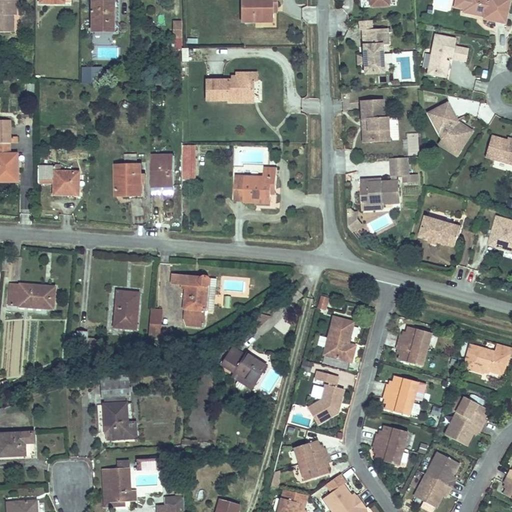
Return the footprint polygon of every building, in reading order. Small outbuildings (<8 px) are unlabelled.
[(17,0),(0,0),(0,31),(14,32),(14,16),(18,16),(17,0)] [(120,0),(95,0),(96,29),(120,29),(120,0)] [(243,0),(244,23),(272,21),(271,7),(277,7),(276,0),(243,0)] [(511,0),(468,0),(466,9),(486,14),(485,17),(508,22),(511,0)] [(183,33),(183,18),(175,18),(175,33),(183,33)] [(392,27),(367,29),(370,70),(390,69),(388,42),(393,42),(392,27)] [(430,73),(438,75),(440,71),(446,71),(449,55),(456,57),(468,59),(470,47),(459,44),(460,37),(438,33),(430,73)] [(402,82),(412,82),(413,52),(403,52),(402,82)] [(440,71),(438,75),(452,78),(456,57),(449,55),(446,71),(440,71)] [(82,67),(81,84),(101,85),(102,68),(82,67)] [(208,100),(229,99),(229,95),(254,95),(253,80),(258,80),(258,72),(237,72),(237,78),(207,79),(208,100)] [(27,84),(28,93),(35,92),(35,83),(27,84)] [(365,100),(366,118),(371,118),(372,144),(392,143),(391,117),(388,117),(386,99),(365,100)] [(432,115),(447,138),(462,150),(476,130),(463,120),(451,102),(432,115)] [(421,133),(406,133),(407,156),(422,155),(421,133)] [(489,156),(511,162),(511,141),(494,137),(489,156)] [(462,150),(447,138),(441,147),(457,158),(462,150)] [(15,163),(15,158),(13,158),(12,145),(0,145),(0,184),(20,184),(20,173),(17,172),(17,163),(15,163)] [(192,146),(183,146),(184,176),(192,177),(192,146)] [(240,146),(239,163),(268,164),(269,147),(240,146)] [(176,157),(154,158),(154,193),(176,193),(176,157)] [(418,184),(418,175),(410,175),(409,158),(390,159),(390,178),(402,178),(402,184),(418,184)] [(39,167),(39,181),(55,182),(56,198),(81,197),(80,174),(57,174),(57,168),(39,167)] [(143,167),(118,169),(119,198),(129,198),(129,194),(145,194),(143,167)] [(264,177),(236,176),(236,200),(244,200),(245,204),(271,204),(271,189),(278,189),(277,168),(265,169),(264,177)] [(359,208),(367,208),(367,202),(379,201),(397,199),(396,179),(366,182),(366,178),(357,179),(359,208)] [(349,231),(361,229),(358,209),(347,211),(349,231)] [(511,218),(500,215),(492,244),(511,249),(511,218)] [(453,235),(456,224),(431,217),(425,237),(437,241),(435,245),(449,249),(451,244),(460,247),(463,238),(453,235)] [(465,227),(456,224),(453,235),(463,238),(465,227)] [(155,283),(155,292),(175,294),(174,298),(168,297),(164,328),(178,330),(179,321),(187,322),(190,297),(187,296),(190,294),(191,292),(191,289),(190,288),(187,285),(155,283)] [(4,288),(3,310),(37,312),(39,289),(4,288)] [(320,296),(317,308),(326,311),(329,299),(320,296)] [(103,298),(100,334),(119,336),(123,300),(103,298)] [(331,320),(321,357),(349,364),(354,346),(346,344),(351,325),(331,320)] [(400,360),(424,367),(429,349),(433,334),(409,327),(406,337),(401,335),(397,351),(402,353),(400,360)] [(69,340),(68,354),(77,355),(78,341),(69,340)] [(510,348),(495,344),(494,350),(470,343),(464,367),(482,372),(483,368),(499,373),(504,358),(507,359),(510,348)] [(217,378),(220,379),(252,398),(263,380),(242,368),(241,370),(227,362),(217,378)] [(319,381),(328,383),(340,386),(342,379),(321,373),(319,381)] [(387,412),(411,418),(415,400),(420,384),(396,378),(394,386),(389,385),(384,402),(389,403),(387,412)] [(220,379),(218,384),(217,385),(249,403),(250,403),(252,398),(220,379)] [(130,380),(107,381),(107,396),(130,394),(130,380)] [(339,391),(327,388),(323,403),(309,411),(320,427),(340,416),(346,393),(339,391)] [(464,398),(446,435),(466,445),(474,430),(479,433),(487,419),(480,416),(484,407),(464,398)] [(106,402),(107,425),(116,425),(116,434),(129,434),(128,401),(106,402)] [(116,425),(107,425),(108,435),(116,434),(116,425)] [(377,460),(400,468),(406,451),(411,435),(388,428),(384,438),(379,436),(374,450),(380,452),(377,460)] [(32,431),(0,433),(0,456),(23,454),(23,450),(34,449),(32,431)] [(317,441),(295,448),(300,465),(305,481),(327,475),(325,465),(330,464),(326,449),(321,451),(317,441)] [(438,452),(415,496),(437,508),(446,492),(449,494),(455,483),(451,481),(460,463),(438,452)] [(132,462),(110,463),(111,494),(134,493),(132,462)] [(511,496),(511,469),(509,468),(503,482),(508,485),(504,492),(511,496)] [(322,500),(330,511),(364,511),(368,508),(358,496),(355,499),(344,484),(322,500)] [(177,511),(177,496),(159,497),(159,511),(177,511)] [(42,511),(42,498),(18,499),(18,511),(42,511)] [(237,511),(240,506),(221,499),(216,511),(237,511)] [(277,511),(303,511),(304,508),(281,501),(277,511)]
